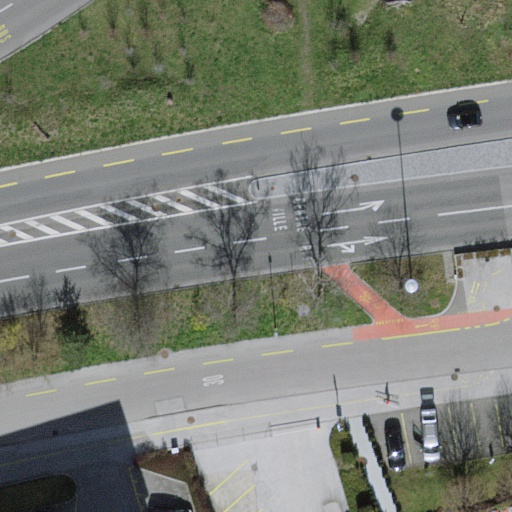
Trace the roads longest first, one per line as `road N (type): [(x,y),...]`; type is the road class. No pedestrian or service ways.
road 1 (primary): [(511,120),(0,209)]
road 2 (primary): [(0,280),(511,205)]
road 3 (residential): [(0,414),(354,360)]
road 4 (residential): [(511,342),(354,360)]
